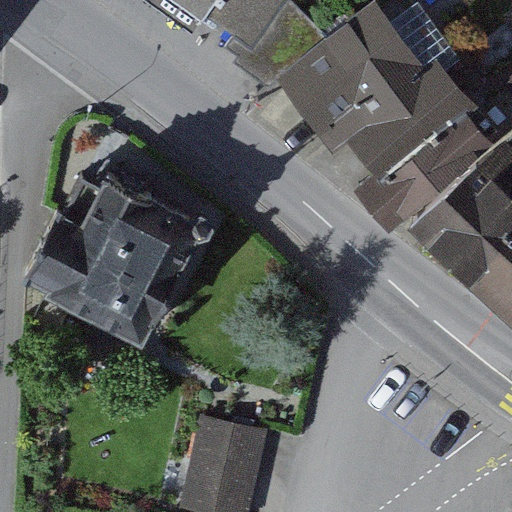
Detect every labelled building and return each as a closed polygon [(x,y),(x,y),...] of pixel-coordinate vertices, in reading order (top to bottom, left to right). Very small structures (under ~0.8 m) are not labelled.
[(165,0),(266,83),(278,71),(325,37),(289,0),(165,0)] [(371,0),(325,37),(278,71),(396,224),(500,145),(388,0),(371,0)] [(511,156),(500,145),(396,224),(511,326),(511,156)] [(24,284),(139,346),(203,226),(103,172),(88,164),(62,212),(24,284)] [(201,418),(183,509),(197,511),(248,511),(265,431),(201,418)]
